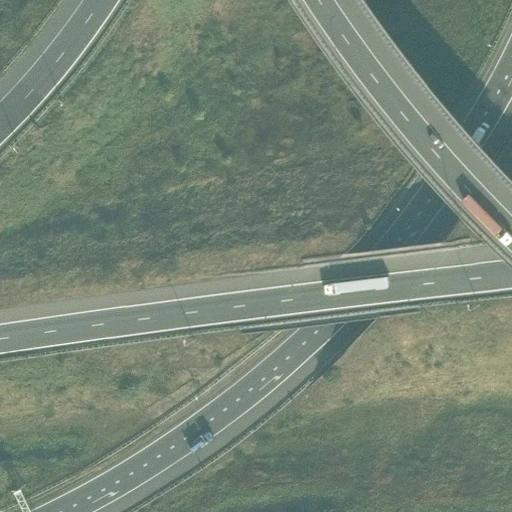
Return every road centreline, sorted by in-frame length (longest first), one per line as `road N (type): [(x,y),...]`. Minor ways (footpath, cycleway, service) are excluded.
road 1 (motorway): [(57,511),(164,450),(316,325),(407,228),(479,130),(511,67)]
road 2 (motorway): [(511,270),(0,339)]
road 3 (trunk): [(324,0),(398,101),(511,227)]
road 4 (motorway): [(102,0),(0,124)]
